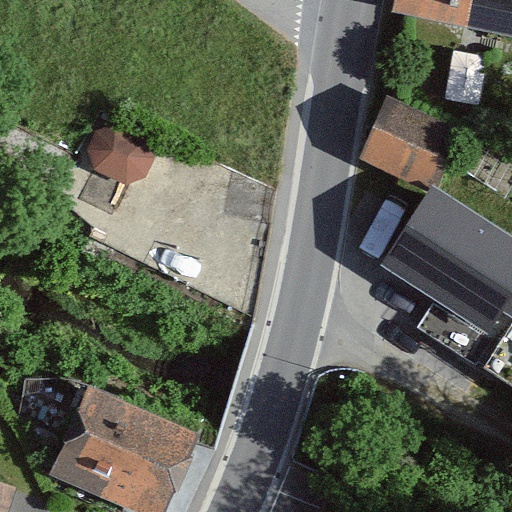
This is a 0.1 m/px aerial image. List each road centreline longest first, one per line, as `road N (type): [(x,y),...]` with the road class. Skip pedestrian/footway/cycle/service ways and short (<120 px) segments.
road 1 (secondary): [(349,13),(299,313),(232,511)]
road 2 (track): [(299,313),(511,429)]
